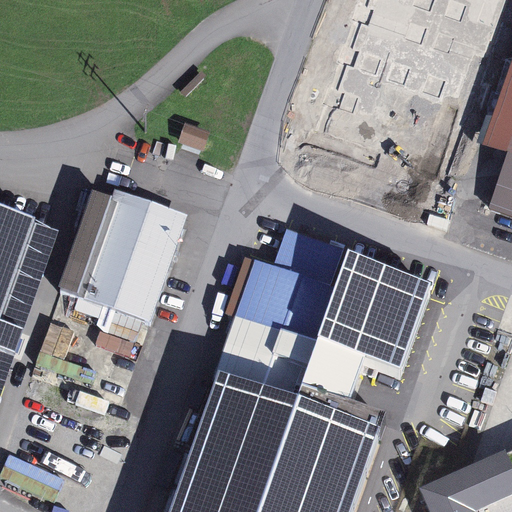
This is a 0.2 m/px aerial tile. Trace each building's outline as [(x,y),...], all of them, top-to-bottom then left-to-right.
[(425,0),(375,153),(449,177),(507,0),(425,0)] [(354,53),(387,52),(385,7),(353,8),(354,53)] [(511,173),(499,209),(511,213),(511,96),(492,152),(511,159),(511,173)] [(206,144),(183,134),(176,151),(200,160),(206,144)] [(187,226),(113,201),(75,312),(149,337),(187,226)] [(0,339),(38,233),(0,219),(0,339)] [(377,312),(242,265),(155,511),(360,511),(390,428),(342,411),(377,312)] [(511,511),(511,463),(421,503),(425,511),(511,511)]
